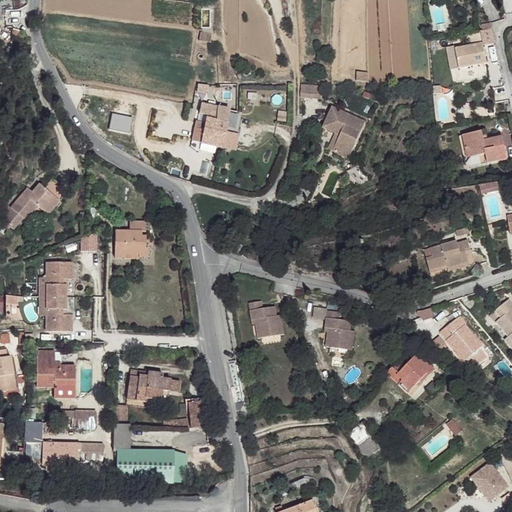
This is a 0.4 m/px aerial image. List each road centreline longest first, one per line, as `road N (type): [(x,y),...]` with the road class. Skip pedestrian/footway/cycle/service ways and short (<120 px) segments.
road 1 (tertiary): [(198,259),(180,200),(79,132),(41,58),(38,0)]
road 2 (residential): [(198,259),(412,305),(511,270)]
road 3 (tertiary): [(234,501),(235,439),(198,259)]
road 4 (unknown): [(177,197),(267,195),(280,175),(296,104)]
road 5 (residential): [(234,501),(105,511)]
